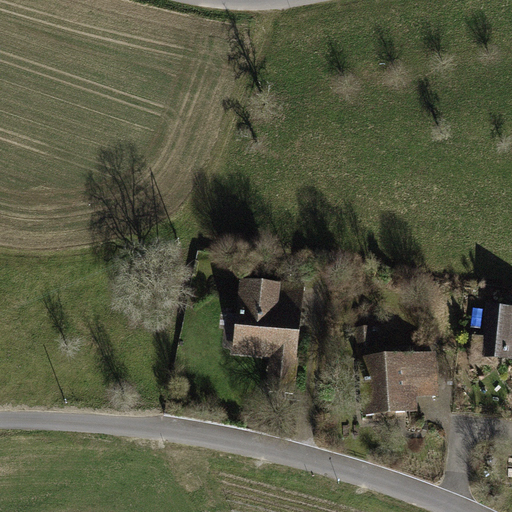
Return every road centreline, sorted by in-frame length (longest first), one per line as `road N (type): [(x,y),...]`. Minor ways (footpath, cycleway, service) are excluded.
road 1 (residential): [(243,436),(476,511)]
road 2 (unclassified): [(0,425),(243,436)]
